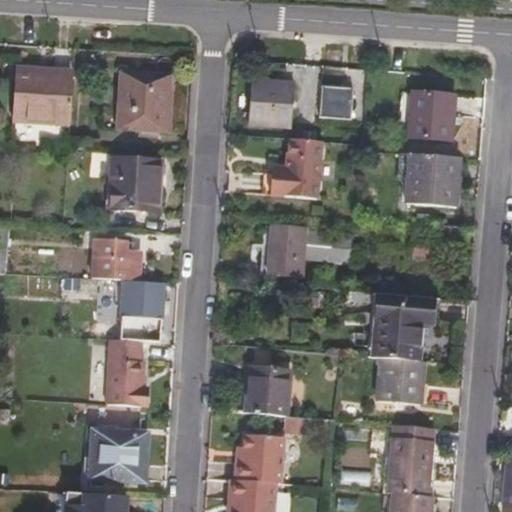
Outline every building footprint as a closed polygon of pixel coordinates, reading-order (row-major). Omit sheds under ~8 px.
[(14,119),(72,124),(76,81),(54,79),(39,78),(39,73),(18,71),(14,119)] [(169,133),(173,78),(123,75),(120,129),(169,133)] [(254,112),(297,115),(299,87),(277,86),(256,85),(254,112)] [(352,117),(355,87),(324,85),(322,115),(352,117)] [(451,121),(453,93),(418,91),(415,136),(456,139),(457,121),(451,121)] [(296,129),(297,115),(254,112),(253,126),(296,129)] [(318,199),(322,143),(289,141),(287,170),(273,169),(272,175),(271,196),(318,199)] [(464,183),(466,158),(420,154),(416,203),(466,207),(468,183),(464,183)] [(162,182),(163,163),(115,159),(111,210),(154,213),(157,182),(162,182)] [(264,195),(271,196),(272,175),(264,175),(264,195)] [(305,258),(347,262),(351,232),(307,229),(308,225),(268,223),(264,274),(303,277),(305,258)] [(462,241),(463,227),(438,225),(437,239),(462,241)] [(124,281),(138,282),(140,252),(118,250),(118,240),(93,238),(90,278),(105,279),(124,281)] [(428,264),(429,249),(397,247),(396,262),(428,264)] [(104,296),(122,298),(124,281),(105,279),(104,296)] [(160,320),(163,284),(138,282),(124,281),(122,298),(120,317),(160,320)] [(380,294),(359,292),(358,302),(378,304),(380,294)] [(442,324),(444,299),(388,294),(382,360),(388,361),(427,364),(431,324),(442,324)] [(105,405),(147,408),(149,387),(146,387),(147,378),(144,378),(145,363),(141,362),(142,345),(107,342),(105,405)] [(430,406),(433,365),(427,364),(388,361),(385,402),(430,406)] [(254,414),(295,417),(299,374),(257,371),(254,414)] [(431,481),(435,429),(392,425),(387,494),(391,494),(389,511),(433,511),(435,497),(429,497),(431,481)] [(137,458),(139,432),(93,430),(88,479),(142,485),(145,459),(137,458)] [(232,502),(231,511),(271,511),(275,485),(278,485),(282,438),(240,434),(239,450),(237,463),(231,462),(229,482),(226,481),(225,501),(232,502)] [(511,511),(511,461),(506,461),(501,511),(511,511)] [(133,511),(135,499),(75,494),(73,511),(133,511)] [(441,511),(443,498),(435,497),(433,511),(441,511)] [(223,511),(231,511),(232,502),(225,501),(223,511)]
